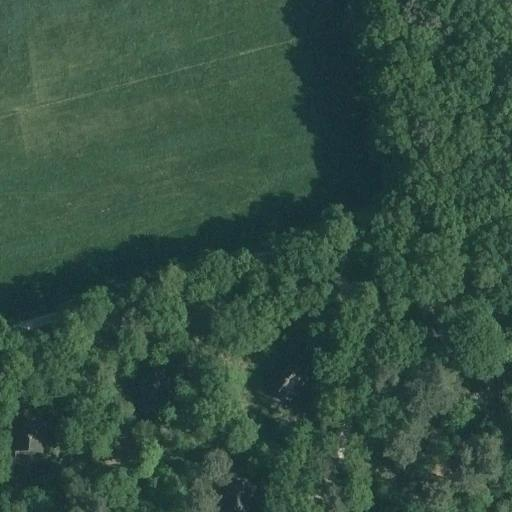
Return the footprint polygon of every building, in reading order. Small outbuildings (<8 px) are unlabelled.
[(506,371),(481,364),(475,389),(500,396),(506,371)] [(306,381),(284,365),(268,386),(290,403),(306,381)] [(169,376),(142,375),(141,402),(168,403),(169,376)] [(44,426),(17,424),(15,452),(42,454),(44,426)] [(248,511),(255,490),(229,482),(221,508),(234,511),(248,511)]
